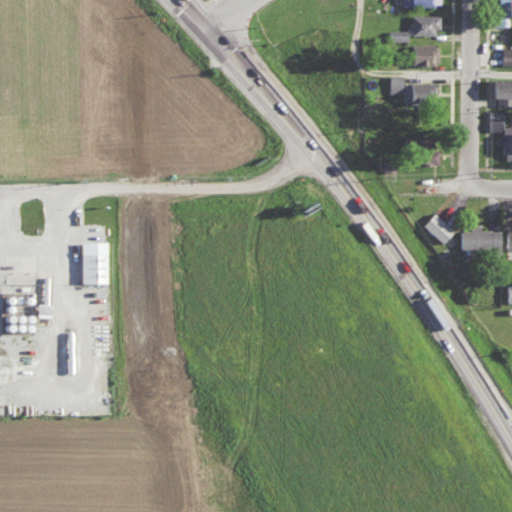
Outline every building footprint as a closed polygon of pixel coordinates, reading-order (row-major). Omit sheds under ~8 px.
[(511,0),(490,0),(491,13),(487,13),(487,25),(505,25),(505,15),(511,14),(511,0)] [(407,13),(407,34),(435,34),(435,14),(407,13)] [(405,29),(386,28),(385,39),(404,39),(405,29)] [(404,43),(405,63),(436,63),(435,43),(404,43)] [(511,46),(498,47),(499,64),(511,63),(511,46)] [(399,73),(386,74),(386,92),(399,92),(399,73)] [(509,77),(486,78),(486,97),(493,96),(493,104),(510,104),(509,77)] [(406,81),(406,101),(433,102),(433,82),(406,81)] [(511,122),(500,123),(500,110),(486,109),(486,131),(493,131),(493,145),(500,145),(499,157),(511,157),(511,122)] [(402,136),(404,163),(435,162),(434,135),(402,136)] [(451,229),(430,211),(419,223),(439,242),(451,229)] [(498,229),(477,228),(477,224),(466,223),(466,228),(456,228),(456,248),(497,250),(498,229)] [(511,248),(511,227),(503,227),(503,248),(511,248)] [(84,240),(108,240),(108,282),(84,282),(84,240)] [(511,282),(503,283),(503,301),(511,300),(511,282)] [(40,303),(52,304),(52,316),(40,316),(40,303)]
